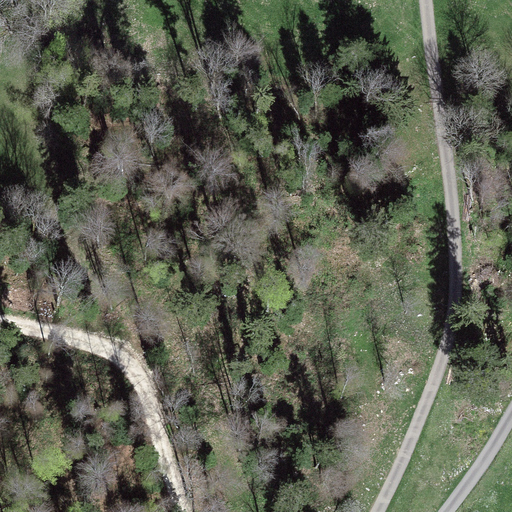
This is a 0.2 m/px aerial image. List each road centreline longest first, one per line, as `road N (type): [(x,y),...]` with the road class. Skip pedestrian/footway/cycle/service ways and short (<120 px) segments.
road 1 (track): [(434,67),(455,252),(452,322),(378,511)]
road 2 (track): [(181,511),(152,393),(123,356),(0,322)]
